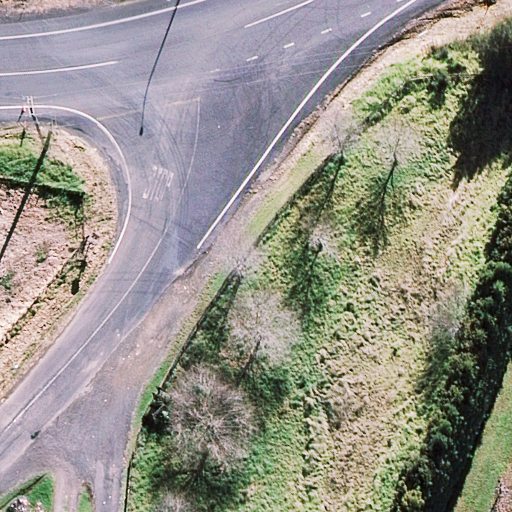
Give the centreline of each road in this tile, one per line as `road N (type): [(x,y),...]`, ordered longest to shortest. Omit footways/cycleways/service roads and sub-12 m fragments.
road 1 (unclassified): [(192,39),(201,102),(179,197),(83,347),(0,433)]
road 2 (secondary): [(0,71),(192,39)]
